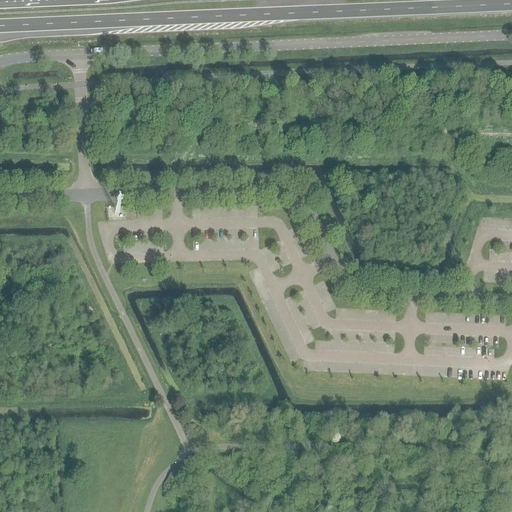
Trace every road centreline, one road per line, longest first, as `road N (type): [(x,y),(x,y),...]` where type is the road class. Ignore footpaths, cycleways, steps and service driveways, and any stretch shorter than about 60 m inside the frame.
road 1 (trunk): [(0,25),(511,3)]
road 2 (unclassified): [(77,55),(511,35)]
road 3 (unclassified): [(0,196),(86,195),(77,55)]
